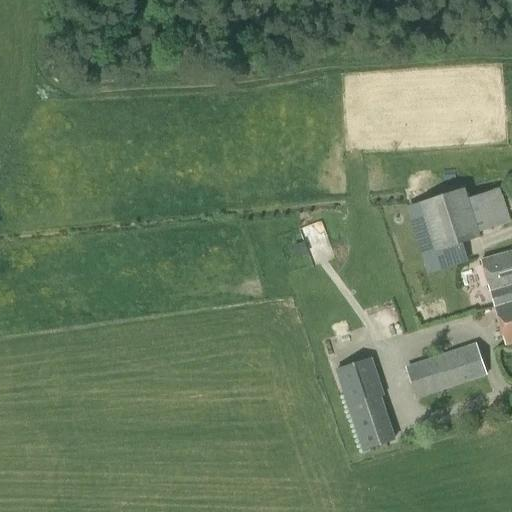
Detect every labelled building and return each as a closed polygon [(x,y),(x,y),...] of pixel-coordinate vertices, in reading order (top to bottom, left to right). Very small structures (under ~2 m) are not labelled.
[(464,189),(419,203),(434,253),(480,239),(478,233),(510,223),(499,189),(467,199),(464,189)] [(276,235),(288,273),(314,265),(312,257),(331,251),(322,222),(276,235)] [(495,307),(511,302),(511,251),(481,261),(495,307)] [(511,302),(495,307),(507,346),(511,344),(511,302)] [(416,400),(487,376),(476,344),(405,368),(416,400)] [(362,452),(395,441),(381,398),(384,397),(371,359),(335,370),(362,452)]
